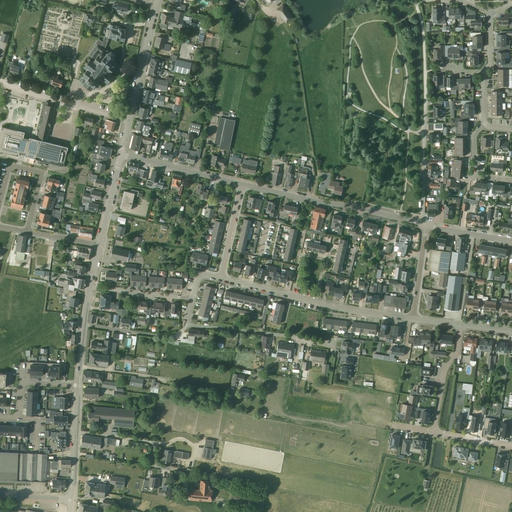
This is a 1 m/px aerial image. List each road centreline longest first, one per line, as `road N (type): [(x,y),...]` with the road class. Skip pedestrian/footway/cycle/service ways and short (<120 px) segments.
road 1 (residential): [(422,223),(424,45),(414,0)]
road 2 (residential): [(412,318),(220,279)]
road 3 (tertiary): [(422,223),(242,183)]
road 4 (residential): [(226,385),(79,367)]
road 5 (residential): [(330,346),(185,324)]
road 6 (unclassified): [(129,120),(0,80)]
road 7 (residential): [(28,233),(42,173),(9,166),(0,203)]
road 8 (tertiary): [(242,183),(121,154)]
road 9 (unclassified): [(129,120),(156,0)]
